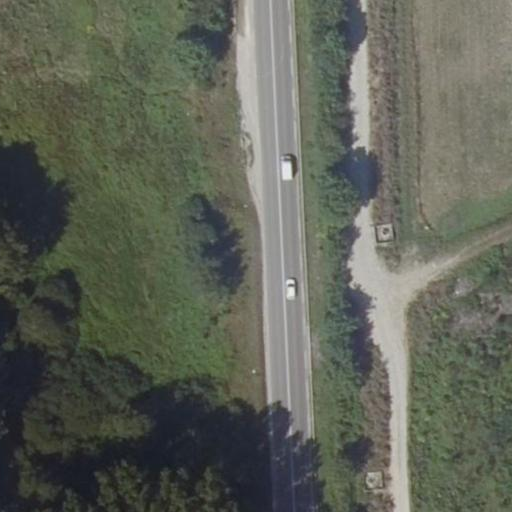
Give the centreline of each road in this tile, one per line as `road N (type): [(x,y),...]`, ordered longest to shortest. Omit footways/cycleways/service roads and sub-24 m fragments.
road 1 (secondary): [(270,0),(293,511)]
road 2 (track): [(382,0),(386,280),(377,511)]
road 3 (track): [(384,302),(511,239)]
